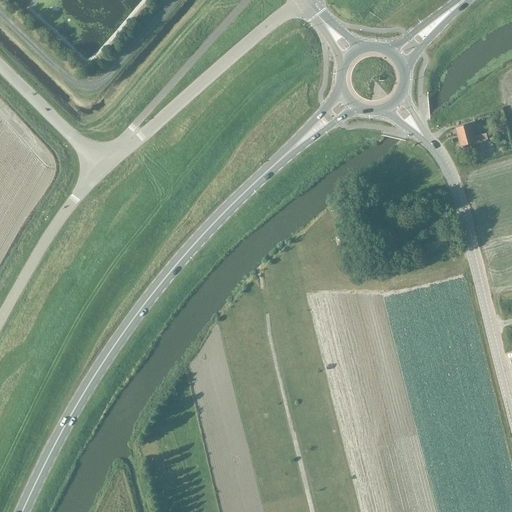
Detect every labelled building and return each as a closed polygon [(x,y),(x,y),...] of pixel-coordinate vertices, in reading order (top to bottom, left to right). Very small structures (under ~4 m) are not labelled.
[(47,0),(41,8),(83,43),(118,0),(47,0)] [(96,35),(104,43),(130,14),(122,7),(96,35)] [(460,147),(488,139),(486,133),(482,135),(479,127),(473,128),(471,125),(456,129),(460,147)] [(430,220),(447,216),(444,204),(427,208),(430,220)] [(371,251),(410,243),(406,223),(367,232),(371,251)] [(427,253),(448,248),(444,232),(423,237),(427,253)]
